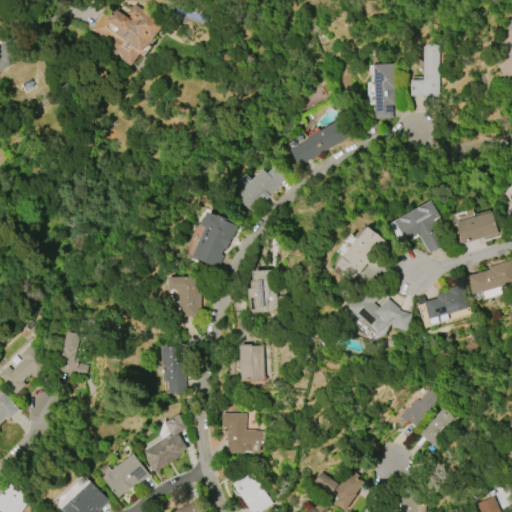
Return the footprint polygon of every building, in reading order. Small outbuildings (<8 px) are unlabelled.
[(141,55),(132,67),(105,48),(112,40),(109,38),(106,42),(88,30),(98,14),(106,20),(113,10),(118,13),(119,12),(132,21),(135,17),(130,14),(136,5),(145,11),(146,10),(165,24),(155,39),(156,40),(144,57),(141,55)] [(511,19),(507,21),(506,58),(497,61),(501,76),(511,76),(511,75),(511,19)] [(412,97),(412,80),(424,80),(424,79),(426,79),(425,47),(438,40),(440,40),(441,103),(425,103),(425,96),(412,97)] [(378,119),(377,85),(379,85),(379,64),(400,64),(401,90),(397,91),(397,106),(394,106),(395,119),(378,119)] [(352,137),(326,152),(300,167),(291,151),(303,144),(300,139),(306,136),(308,140),(342,120),(352,137)] [(282,187),(268,201),(264,197),(251,210),(238,197),(244,190),(240,187),(245,181),(248,184),(263,169),(267,173),(276,164),(289,177),(281,186),(282,187)] [(511,198),(508,189),(502,192),(511,212),(511,198)] [(388,224),(429,200),(442,222),(435,226),(445,243),(429,253),(418,235),(401,245),(388,224)] [(236,227),(217,268),(191,256),(204,229),(199,226),(205,212),(216,217),(216,215),(223,218),(222,220),(236,227)] [(456,223),(491,212),(498,234),(462,244),(456,223)] [(365,226),(384,242),(366,264),(363,262),(350,278),(333,264),(365,226)] [(509,261),(511,270),(511,285),(500,288),(501,294),(484,299),(482,292),(481,293),(480,292),(471,295),(466,277),(488,271),(487,268),(509,261)] [(247,314),(245,289),(251,289),(249,272),(272,270),(275,312),(247,314)] [(180,317),(179,295),(167,295),(167,277),(197,277),(197,293),(200,293),(200,308),(198,308),(198,317),(180,317)] [(449,320),(432,325),(430,325),(426,311),(421,313),(419,305),(424,304),(423,302),(436,298),(436,295),(449,291),(448,289),(461,285),(468,308),(447,314),(449,320)] [(405,331),(390,326),(392,318),(376,334),(374,335),(346,308),(364,288),(376,299),(372,303),(377,307),(386,298),(398,310),(398,311),(410,315),(405,331)] [(85,375),(59,372),(64,332),(78,334),(74,356),(77,356),(76,364),(86,366),(85,375)] [(264,346),(266,380),(243,381),(241,345),(253,345),(253,346),(264,346)] [(16,395),(0,379),(0,371),(5,366),(9,371),(20,360),(16,356),(25,346),(37,358),(34,361),(44,370),(36,378),(30,373),(22,382),(25,385),(16,395)] [(166,383),(164,348),(185,347),(186,373),(188,372),(189,394),(171,395),(171,382),(166,383)] [(418,428),(411,422),(409,424),(401,418),(410,406),(411,408),(419,399),(421,400),(433,386),(444,395),(418,428)] [(0,391),(1,391),(18,410),(7,420),(5,418),(0,423),(0,391)] [(450,402),(461,411),(447,427),(454,433),(440,450),(422,435),(450,402)] [(184,455),(158,471),(145,451),(174,433),(167,422),(181,413),(190,426),(180,433),(190,447),(182,452),(184,455)] [(229,453),(229,428),(222,428),(222,413),(246,413),(246,430),(256,430),(256,431),(265,431),(265,445),(253,445),(253,451),(245,451),(245,453),(229,453)] [(108,477),(138,455),(154,476),(142,485),(140,483),(122,496),(108,477)] [(256,511),(250,511),(232,485),(250,472),(272,504),(260,511),(258,511),(256,511)] [(340,487),(350,473),(354,476),(356,473),(360,475),(357,479),(363,483),(355,494),(356,495),(345,511),(333,503),(335,500),(334,500),(335,498),(312,483),(320,472),(340,487)] [(31,497),(21,511),(0,511),(0,494),(1,493),(5,495),(13,482),(20,487),(19,488),(31,497)] [(70,511),(68,509),(96,482),(115,501),(104,511),(103,510),(100,511),(70,511)] [(398,511),(399,507),(400,508),(401,497),(421,499),(420,504),(427,505),(426,511),(398,511)] [(480,511),(477,504),(493,497),(499,511),(480,511)] [(174,511),(196,501),(201,511),(174,511)] [(310,511),(329,511),(324,503),(310,511)]
